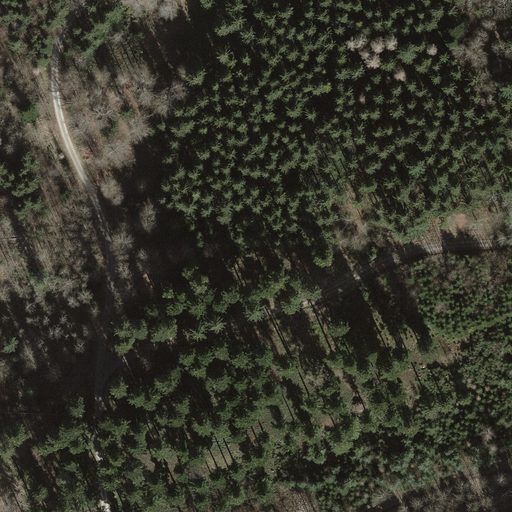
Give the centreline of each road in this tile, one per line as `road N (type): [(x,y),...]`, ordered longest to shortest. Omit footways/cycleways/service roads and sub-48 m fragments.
road 1 (track): [(103,363),(332,292),(409,254),(511,246)]
road 2 (track): [(103,363),(109,246),(65,135),(57,78),(60,39),(92,0)]
road 3 (track): [(111,511),(103,363)]
road 4 (track): [(376,511),(511,466)]
